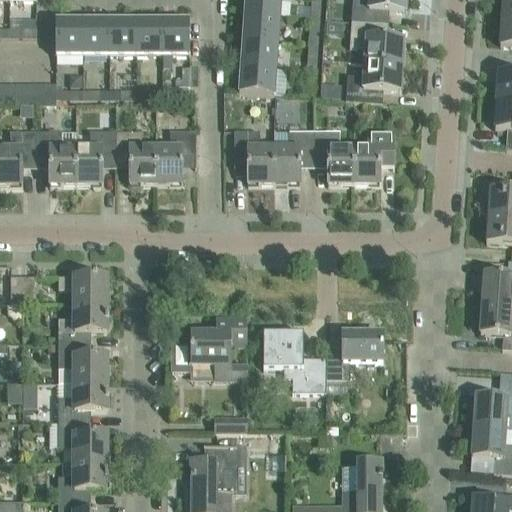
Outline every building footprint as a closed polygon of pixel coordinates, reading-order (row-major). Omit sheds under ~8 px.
[(281,21),(282,0),(246,0),(245,18),(281,21)] [(320,24),(321,0),(312,0),(311,24),(320,24)] [(406,17),(407,0),(369,0),(370,2),(354,1),(352,27),(382,29),(383,15),(406,17)] [(511,0),(504,0),(503,21),(511,22),(511,0)] [(279,48),(281,21),(245,18),(243,45),(279,48)] [(511,22),(503,21),(501,51),(511,51),(511,22)] [(37,42),(37,24),(23,24),(23,33),(11,33),(11,42),(37,42)] [(318,51),(320,24),(311,24),(309,50),(318,51)] [(84,60),(85,25),(56,25),(56,29),(56,57),(56,60),(84,60)] [(111,60),(110,25),(85,25),(84,60),(111,60)] [(137,61),(137,25),(110,25),(111,60),(137,61)] [(164,61),(164,25),(137,25),(137,61),(164,61)] [(191,25),(190,25),(164,25),(164,61),(191,61),(191,57),(190,57),(190,29),(191,29),(191,25)] [(326,26),(325,38),(342,39),(342,27),(326,26)] [(381,42),(382,29),(352,27),(351,53),(366,54),(365,68),(403,70),(405,44),(381,42)] [(0,41),(11,42),(11,33),(0,33),(0,41)] [(277,74),(279,48),(243,45),(242,71),(277,74)] [(317,77),(318,51),(309,50),(307,76),(317,77)] [(401,96),(403,70),(365,68),(364,82),(349,81),(347,106),(377,109),(378,95),(401,96)] [(199,70),(190,70),(190,72),(190,92),(199,92),(199,70)] [(275,101),(277,74),(242,71),(240,98),(275,101)] [(182,84),(176,84),(176,92),(188,92),(190,92),(190,72),(182,72),(182,84)] [(315,104),(317,77),(307,76),(305,103),(315,104)] [(511,78),(499,77),(497,106),(511,107),(511,78)] [(12,110),(12,89),(1,89),(1,110),(12,110)] [(23,110),(23,89),(12,89),(12,110),(23,110)] [(34,110),(34,89),(23,89),(23,110),(34,110)] [(45,110),(45,89),(34,89),(34,110),(45,110)] [(57,103),(57,93),(57,89),(45,89),(45,110),(57,110),(57,103)] [(188,104),(188,92),(176,92),(163,92),(163,94),(163,104),(188,104)] [(84,104),(84,94),(57,93),(57,103),(84,104)] [(110,104),(110,94),(84,94),(84,104),(110,104)] [(137,104),(137,94),(110,94),(110,104),(137,104)] [(163,104),(163,94),(137,94),(137,104),(163,104)] [(511,107),(497,106),(495,133),(508,134),(507,154),(511,154),(511,107)] [(125,110),(116,110),(116,136),(123,136),(123,131),(125,129),(125,110)] [(103,167),(116,167),(116,136),(90,136),(91,152),(77,152),(77,190),(103,190),(103,167)] [(156,190),(156,151),(142,151),(142,136),(123,136),(116,136),(116,167),(130,167),(130,190),(156,190)] [(183,173),(197,173),(196,136),(169,136),(169,151),(156,151),(156,190),(183,190),(183,173)] [(274,190),(274,151),(260,151),(260,136),(234,136),(235,173),(248,173),(248,190),(274,190)] [(301,167),(314,167),(314,136),(288,136),(288,151),(274,151),(274,190),(301,190),(301,167)] [(288,136),(274,136),(274,151),(288,151),(288,136)] [(354,190),(354,151),(341,151),(340,136),(314,136),(314,167),(328,167),(328,190),(354,190)] [(394,136),(368,136),(368,151),(354,151),(354,190),(381,190),(381,173),(394,173),(394,136)] [(23,167),(37,167),(37,137),(10,137),(9,152),(0,151),(0,190),(23,190),(23,167)] [(77,190),(77,152),(63,152),(62,137),(37,137),(37,167),(50,167),(50,190),(77,190)] [(511,222),(511,195),(490,194),(489,221),(511,222)] [(511,249),(511,222),(489,221),(487,248),(511,249)] [(511,266),(509,267),(508,281),(485,279),(482,309),(511,311),(511,266)] [(23,282),(10,282),(11,310),(23,310),(23,282)] [(36,282),(23,282),(23,310),(36,310),(36,282)] [(59,282),(59,295),(76,295),(76,310),(107,310),(107,282),(59,282)] [(511,311),(482,309),(480,338),(503,340),(502,355),(511,355),(511,311)] [(107,337),(107,310),(76,310),(76,324),(59,324),(59,349),(85,349),(85,337),(107,337)] [(248,351),(248,344),(248,324),(216,324),(216,338),(191,338),(191,344),(172,344),(172,377),(192,377),(192,387),(248,387),(248,370),(232,371),(232,351),(248,351)] [(264,338),(264,358),(264,373),(284,373),(284,384),(293,384),(293,398),(315,398),(316,439),(327,439),(327,398),(327,385),(327,364),(304,364),(304,338),(264,338)] [(383,367),(383,358),(383,338),(343,338),(343,350),(327,350),(327,364),(327,385),(350,384),(350,367),(383,367)] [(85,361),(85,349),(59,349),(59,389),(75,389),(107,389),(107,361),(85,361)] [(511,418),(511,379),(501,378),(499,403),(476,401),(474,432),(506,434),(508,418),(511,418)] [(107,416),(107,389),(75,389),(75,404),(59,404),(59,428),(85,428),(85,416),(107,416)] [(249,438),(248,423),(215,423),(215,439),(249,438)] [(84,440),(85,428),(59,428),(59,453),(76,453),(76,468),(107,468),(107,440),(84,440)] [(511,449),(505,449),(506,434),(474,432),(472,461),(495,463),(494,478),(511,479),(511,449)] [(244,451),(224,451),(204,452),(204,465),(191,466),(191,483),(193,483),(192,511),(231,511),(231,496),(236,496),(237,472),(244,472),(244,451)] [(381,511),(383,466),(363,465),(357,465),(357,472),(344,472),(344,511),(334,511),(333,511),(381,511)] [(107,495),(107,468),(76,468),(62,468),(62,482),(59,482),(59,507),(85,507),(85,495),(107,495)] [(511,511),(511,503),(473,501),(472,511),(511,511)]
